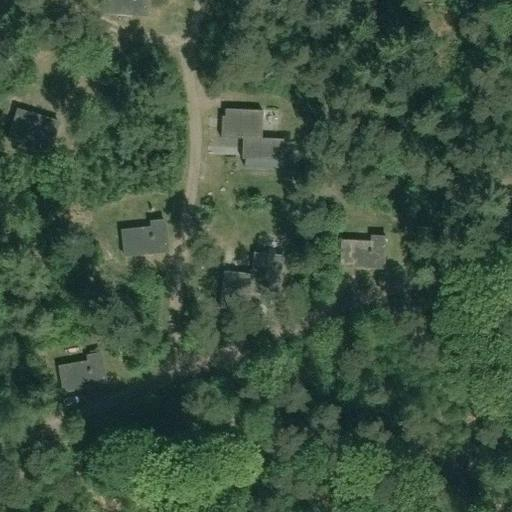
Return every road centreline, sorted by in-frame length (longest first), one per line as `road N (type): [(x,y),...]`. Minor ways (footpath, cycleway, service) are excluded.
road 1 (track): [(0,455),(323,303),(511,235)]
road 2 (track): [(203,0),(189,59),(197,138),(178,322),(188,363)]
road 3 (track): [(55,0),(120,33),(190,51)]
